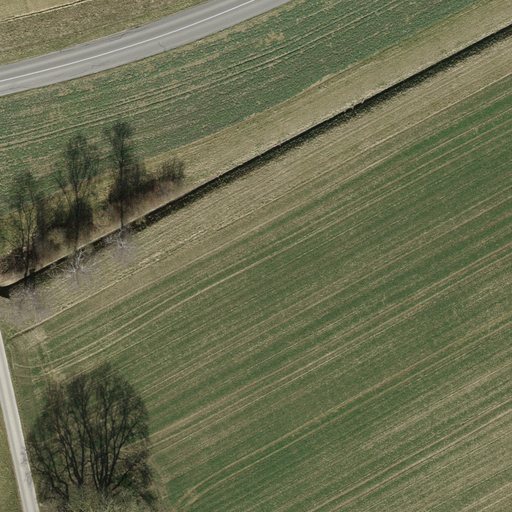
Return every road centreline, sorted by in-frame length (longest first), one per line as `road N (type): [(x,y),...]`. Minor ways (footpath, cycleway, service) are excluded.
road 1 (tertiary): [(0,79),(260,0)]
road 2 (unclassified): [(34,511),(0,349)]
